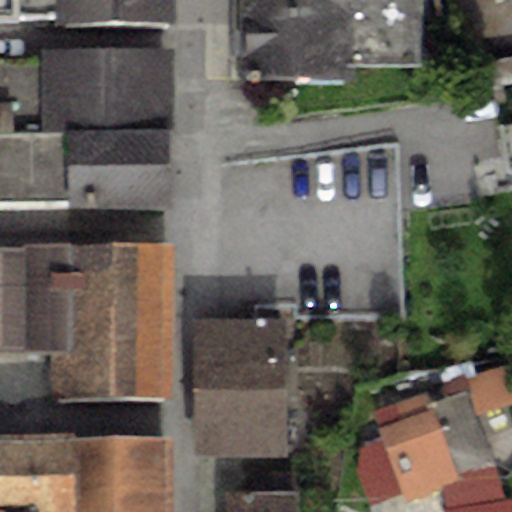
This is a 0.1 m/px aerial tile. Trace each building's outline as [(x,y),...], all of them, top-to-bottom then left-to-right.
[(0,0),(0,22),(57,23),(56,0),(0,0)] [(175,0),(56,0),(57,23),(57,30),(175,30),(175,0)] [(240,0),(241,78),(350,77),(350,63),(419,63),(418,0),(240,0)] [(0,60),(0,200),(69,199),(69,209),(172,207),(170,131),(177,131),(176,48),(41,50),(41,60),(0,60)] [(511,59),(475,64),(479,88),(511,82),(511,59)] [(511,119),(498,122),(507,172),(511,171),(511,119)] [(175,246),(71,247),(73,354),(52,354),(52,404),(175,398),(175,246)] [(71,247),(0,248),(0,352),(52,354),(73,354),(71,247)] [(285,319),(194,319),(195,456),(287,456),(285,319)] [(462,381),(477,419),(511,405),(511,382),(505,365),(462,381)] [(371,413),(378,432),(432,411),(425,394),(371,413)] [(384,448),(352,461),(371,509),(402,496),(405,505),(442,491),(462,484),(460,477),(434,410),(432,411),(378,432),(384,448)] [(75,433),(0,433),(0,510),(7,510),(7,511),(75,511),(75,441),(75,433)] [(172,511),(171,439),(75,441),(76,511),(172,511)] [(495,469),(460,477),(462,484),(442,491),(446,511),(511,511),(511,506),(510,502),(505,503),(495,469)] [(254,493),(226,493),(225,511),(298,511),(298,475),(254,475),(254,493)]
